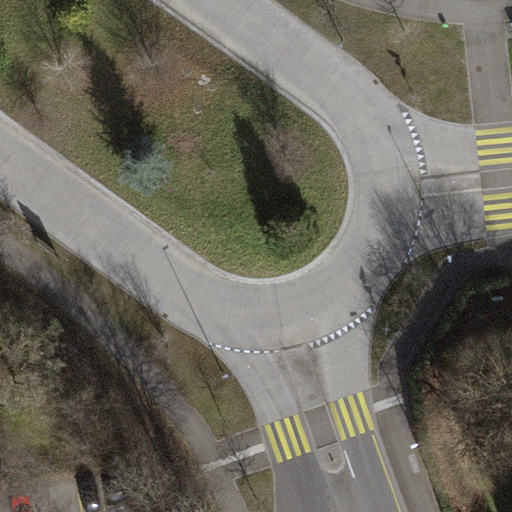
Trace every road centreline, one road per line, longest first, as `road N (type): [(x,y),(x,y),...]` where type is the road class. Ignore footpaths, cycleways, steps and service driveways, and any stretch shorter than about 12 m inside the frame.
road 1 (secondary): [(0,165),(164,286),(215,314),(288,317)]
road 2 (secondary): [(390,186),(381,142),(346,93),(218,0)]
road 3 (secondary): [(354,511),(288,317)]
road 4 (secondary): [(288,317),(338,296),(364,274),(386,235),(390,186)]
road 5 (secondary): [(390,186),(511,175)]
